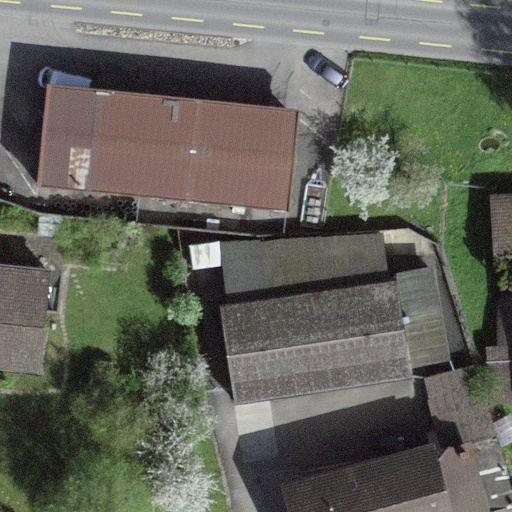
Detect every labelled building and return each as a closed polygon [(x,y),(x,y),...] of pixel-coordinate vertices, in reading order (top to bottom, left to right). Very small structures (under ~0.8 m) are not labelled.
[(288,210),(298,120),(46,94),(36,184),(288,210)] [(498,257),(511,255),(511,201),(495,202),(498,257)] [(0,351),(40,355),(48,270),(0,264),(0,351)] [(397,278),(219,305),(234,402),(411,375),(397,278)] [(475,511),(511,501),(472,364),(423,378),(443,449),(292,492),(297,511),(475,511)] [(511,511),(511,501),(475,511),(511,511)]
